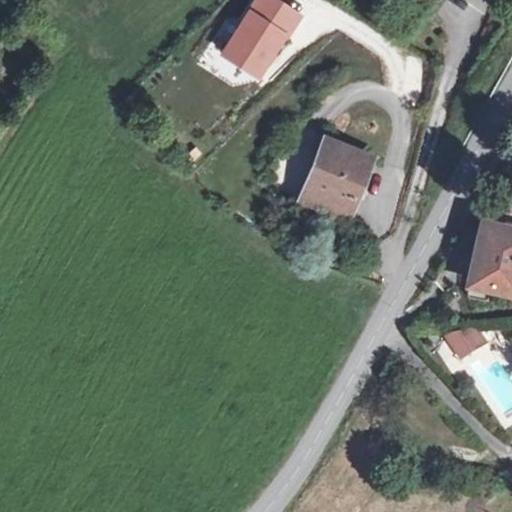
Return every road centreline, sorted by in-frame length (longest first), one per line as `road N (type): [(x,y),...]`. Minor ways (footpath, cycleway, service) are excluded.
road 1 (tertiary): [(267,511),(383,324)]
road 2 (tertiary): [(383,324),(478,147)]
road 3 (residential): [(383,324),(511,457)]
